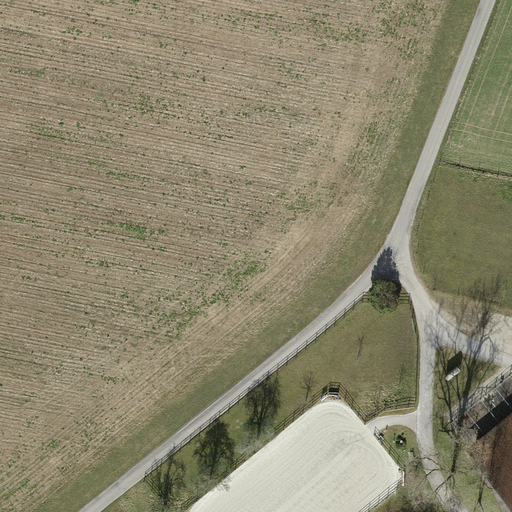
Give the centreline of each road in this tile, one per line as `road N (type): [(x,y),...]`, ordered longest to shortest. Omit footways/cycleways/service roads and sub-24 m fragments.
road 1 (track): [(72,511),(394,263),(492,0)]
road 2 (unknown): [(446,339),(428,407),(433,479),(445,511)]
